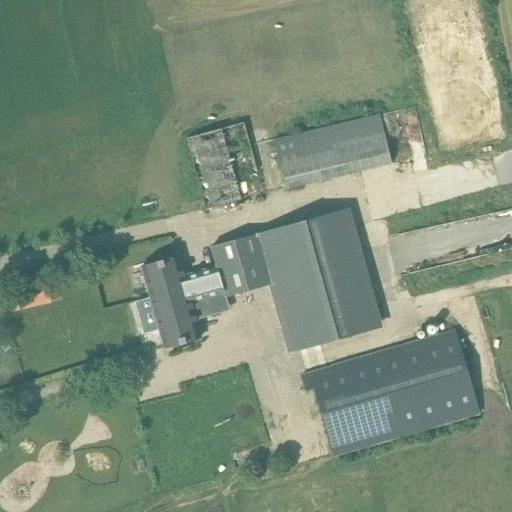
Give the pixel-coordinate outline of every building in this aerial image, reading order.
[(380,115),(271,136),(281,186),(390,165),(380,115)] [(263,194),(243,123),(184,140),(204,211),(263,194)] [(340,211),(210,247),(215,267),(219,279),(223,296),(224,296),(269,284),(289,353),(373,329),(340,211)] [(149,298),(135,302),(143,334),(158,330),(162,347),(178,343),(184,342),(184,341),(199,337),(194,319),(210,315),(208,308),(226,303),(224,296),(223,296),(219,279),(215,267),(182,276),(176,257),(161,261),(161,260),(155,262),(155,263),(140,267),(149,298)] [(51,303),(46,279),(6,288),(11,312),(51,303)] [(310,374),(302,376),(307,392),(314,390),(334,455),(353,450),(478,413),(454,331),(329,368),(310,373),(310,374)] [(264,443),(236,451),(242,471),(269,463),(264,443)]
